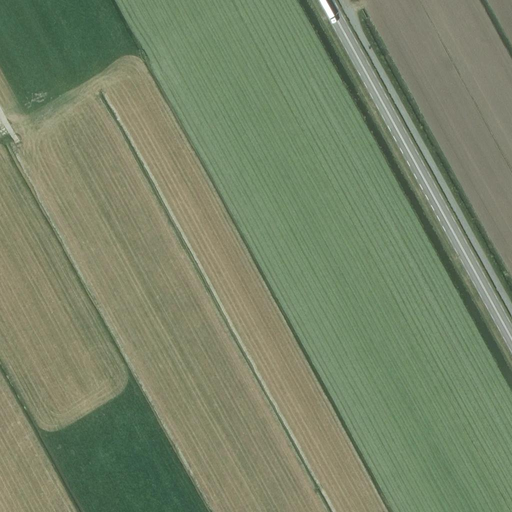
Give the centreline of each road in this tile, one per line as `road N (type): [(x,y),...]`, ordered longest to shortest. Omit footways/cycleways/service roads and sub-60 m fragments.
road 1 (primary): [(511,339),(325,0)]
road 2 (unclassified): [(511,311),(341,0)]
